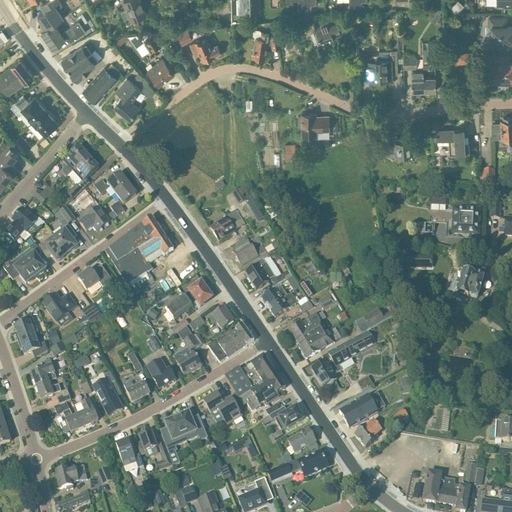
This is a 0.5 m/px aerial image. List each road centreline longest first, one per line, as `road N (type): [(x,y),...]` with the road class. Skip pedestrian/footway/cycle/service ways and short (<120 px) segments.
road 1 (residential): [(175,103),(225,72),(262,73),(360,115),(511,106)]
road 2 (residential): [(267,340),(168,198),(88,114)]
road 3 (residential): [(267,340),(166,406),(35,459)]
road 4 (residential): [(149,213),(0,320)]
road 5 (residential): [(369,486),(267,340)]
road 6 (residential): [(88,114),(0,6)]
road 7 (residential): [(88,114),(0,215)]
road 8 (residential): [(35,459),(0,342)]
